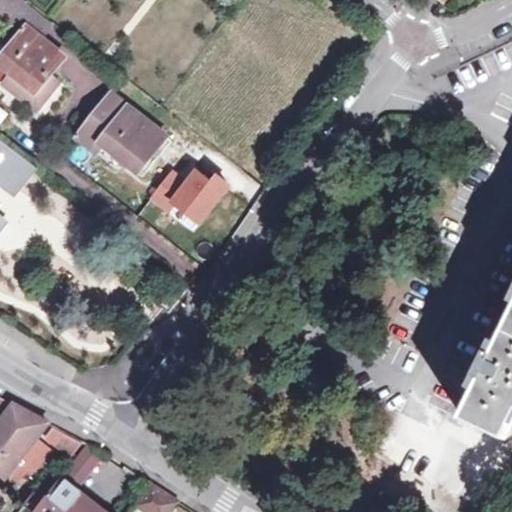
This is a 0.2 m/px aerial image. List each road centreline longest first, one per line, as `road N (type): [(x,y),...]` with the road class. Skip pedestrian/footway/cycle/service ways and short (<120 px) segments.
road 1 (residential): [(413,42),(113,428)]
road 2 (tertiary): [(113,428),(235,511)]
road 3 (tertiary): [(0,354),(113,428)]
